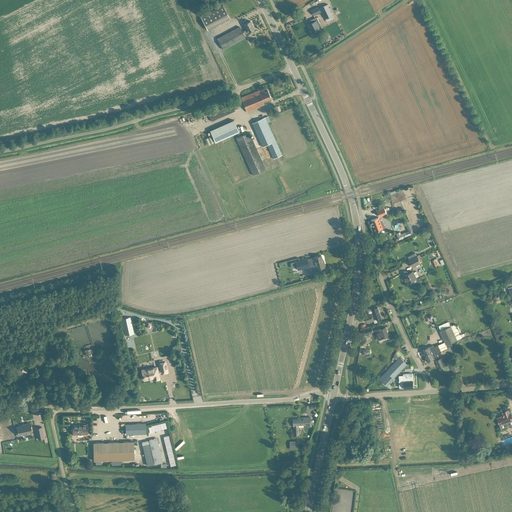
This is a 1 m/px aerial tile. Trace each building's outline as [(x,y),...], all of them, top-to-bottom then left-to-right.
[(325,5),(320,8),(325,19),(327,18),(333,15),(327,4),(325,5)] [(223,5),(201,17),(208,31),(217,26),(230,19),(223,5)] [(318,7),(311,10),(314,15),(321,12),(319,6),(318,7)] [(317,17),(314,19),(309,21),(310,23),(309,24),(313,32),(320,28),(317,22),(319,21),(317,17)] [(245,34),(254,29),(250,21),(244,24),(247,29),(243,31),(245,34)] [(239,27),(217,38),(223,49),(245,38),(239,27)] [(241,97),(243,102),(247,112),(256,108),(261,106),(260,105),(264,104),(263,101),(271,98),(268,90),(262,92),(261,90),(241,97)] [(234,111),(234,109),(232,104),(209,115),(212,121),(234,111)] [(263,147),(267,145),(274,159),(282,155),(276,141),(267,122),(270,121),(268,116),(252,123),(263,147)] [(215,142),(239,132),(233,120),(210,130),(215,142)] [(249,132),(236,138),(253,175),(266,169),(249,132)] [(387,213),(384,208),(377,211),(379,217),(384,214),(386,219),(388,218),(387,213)] [(376,218),(371,220),(375,231),(380,229),(383,228),(385,227),(382,219),(380,221),(378,217),(376,218)] [(321,255),(316,257),(313,257),(307,259),(307,258),(295,261),(298,270),(313,266),(314,269),(316,268),(316,269),(325,267),(324,262),(323,262),(321,255)] [(417,256),(413,257),(410,259),(409,260),(413,267),(421,263),(419,259),(417,256)] [(413,271),(404,276),(407,282),(408,282),(409,283),(412,281),(412,280),(416,278),(416,277),(418,276),(416,271),(413,272),(413,271)] [(369,314),(365,315),(368,322),(371,321),(374,320),(373,320),(376,319),(377,319),(382,317),(379,310),(378,307),(373,309),(372,307),(367,309),(369,314)] [(125,335),(134,333),(130,317),(121,319),(125,335)] [(449,322),(439,326),(441,331),(451,326),(449,322)] [(456,324),(451,326),(457,340),(462,337),(456,324)] [(441,331),(440,332),(445,342),(446,345),(457,340),(451,326),(441,331)] [(364,335),(373,332),(371,327),(362,331),(364,335)] [(389,335),(388,334),(385,327),(380,329),(380,328),(374,330),(378,339),(389,335)] [(426,348),(422,350),(425,356),(440,349),(438,345),(434,347),(433,345),(429,347),(426,348)] [(440,349),(425,356),(427,361),(434,358),(438,356),(437,354),(441,352),(440,349)] [(386,386),(407,364),(400,357),(379,379),(386,386)] [(450,370),(447,365),(444,357),(436,361),(439,368),(442,367),(444,372),(450,370)] [(167,372),(166,367),(165,362),(159,363),(161,371),(158,371),(157,367),(142,370),(144,380),(150,378),(149,378),(152,377),(152,378),(153,378),(154,379),(159,378),(158,373),(161,372),(161,373),(167,372)] [(456,363),(451,365),(454,373),(459,371),(456,363)] [(399,380),(399,387),(404,387),(404,388),(413,388),(413,380),(412,373),(403,374),(403,375),(403,380),(399,380)] [(511,417),(511,413),(509,413),(508,410),(504,412),(505,415),(504,415),(502,415),(503,416),(497,418),(498,421),(497,421),(498,422),(501,429),(511,424),(511,417)] [(306,418),(293,419),(294,435),(299,435),(299,427),(305,427),(311,427),(311,417),(306,418)] [(21,425),(17,426),(18,435),(24,434),(24,433),(27,432),(28,434),(32,433),(30,423),(24,424),(24,425),(21,425)] [(146,433),(146,428),(146,423),(126,424),(126,434),(146,433)] [(2,424),(3,438),(14,437),(13,424),(2,424)] [(78,425),(73,425),(73,428),(71,428),(72,431),(73,431),(73,435),(77,434),(83,434),(87,434),(87,425),(81,425),(79,425),(78,425)] [(42,427),(36,428),(38,439),(44,438),(42,427)] [(160,443),(158,443),(157,440),(154,441),(158,460),(165,459),(164,451),(162,451),(160,443)] [(133,441),(93,443),(94,461),(134,459),(133,441)]
